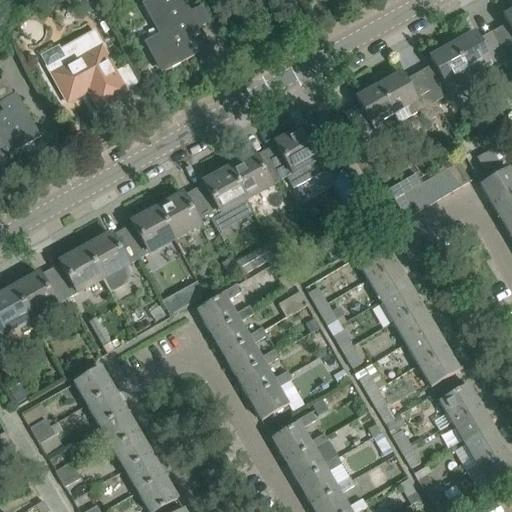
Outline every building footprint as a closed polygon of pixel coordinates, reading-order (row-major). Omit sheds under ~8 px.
[(148,46),(154,56),(164,73),(194,57),(183,37),(210,22),(201,6),(190,13),(182,0),(148,0),(143,3),(163,37),(148,46)] [(81,4),(79,15),(97,18),(99,7),(81,4)] [(509,28),(496,35),(511,62),(511,64),(511,12),(503,18),(509,28)] [(58,48),(41,57),(46,68),(49,73),(51,78),(52,77),(67,103),(89,90),(99,109),(126,94),(124,90),(115,73),(102,49),(103,49),(101,45),(94,32),(60,51),(58,48)] [(474,34),(453,46),(469,74),(479,68),(485,77),(511,62),(496,35),(480,44),(474,34)] [(435,69),(421,77),(436,104),(459,91),(454,82),(469,74),(453,46),(429,59),(435,69)] [(400,75),(378,87),(394,116),(398,124),(410,117),(411,118),(419,113),(424,123),(442,114),(436,104),(421,77),(406,85),(400,75)] [(0,164),(10,159),(8,156),(40,138),(16,95),(12,97),(3,80),(0,81),(0,109),(2,113),(0,114),(0,164)] [(394,116),(378,87),(355,100),(361,110),(347,118),(345,115),(344,115),(361,145),(384,131),(380,124),(394,116)] [(278,151),(268,156),(282,181),(286,179),(292,190),(324,173),(300,130),(274,144),(278,151)] [(489,151),(476,159),(485,174),(498,166),(489,151)] [(253,156),(228,170),(246,201),(282,181),(268,156),(257,163),(253,156)] [(458,163),(449,169),(460,189),(470,183),(458,163)] [(449,169),(440,174),(451,194),(460,189),(449,169)] [(206,191),(196,197),(210,221),(246,201),(228,170),(202,184),(206,191)] [(479,186),(492,208),(511,196),(511,176),(508,170),(479,186)] [(440,174),(430,180),(442,200),(451,194),(440,174)] [(388,191),(394,201),(402,196),(412,191),(421,185),(415,175),(388,191)] [(430,180),(421,185),(433,205),(442,200),(430,180)] [(421,185),(412,191),(423,210),(433,205),(421,185)] [(412,191),(402,196),(414,216),(423,210),(412,191)] [(181,196),(157,209),(174,241),(210,221),(196,197),(185,202),(181,196)] [(414,216),(402,196),(394,201),(405,221),(414,216)] [(511,196),(492,208),(504,230),(511,225),(511,196)] [(134,231),(125,236),(139,261),(174,241),(157,209),(131,224),(134,231)] [(85,249),(103,281),(110,294),(128,283),(131,273),(128,266),(139,261),(125,236),(113,242),(110,235),(85,249)] [(354,260),(367,282),(396,265),(383,243),(354,260)] [(63,270),(53,276),(67,300),(103,281),(85,249),(59,264),(63,270)] [(248,257),(237,263),(244,274),(254,268),(248,257)] [(367,282),(379,303),(408,286),(396,265),(367,282)] [(38,275),(14,289),(31,320),(67,300),(53,276),(42,282),(38,275)] [(196,313),(209,335),(237,319),(235,316),(227,302),(241,294),(236,286),(221,295),(222,298),(196,313)] [(379,303),(392,325),(421,308),(408,286),(379,303)] [(307,295),(317,311),(327,305),(317,288),(307,295)] [(0,337),(4,335),(31,320),(14,289),(0,296),(0,337)] [(277,306),(285,320),(306,307),(297,294),(277,306)] [(327,305),(317,311),(326,326),(336,320),(327,305)] [(209,335),(222,357),(250,341),(248,338),(239,323),(253,315),(249,308),(235,316),(237,319),(209,335)] [(392,325),(405,346),(433,329),(421,308),(392,325)] [(86,328),(100,352),(109,347),(95,322),(86,328)] [(222,357),(235,379),(262,362),(260,359),(253,345),(266,337),(262,329),(248,338),(250,341),(222,357)] [(405,346),(417,367),(446,351),(433,329),(405,346)] [(332,338),(342,354),(352,348),(343,332),(332,338)] [(352,348),(342,354),(351,369),(361,363),(352,348)] [(235,379),(248,400),(275,384),(273,381),(265,367),(279,359),(274,351),(260,359),(262,362),(235,379)] [(332,351),(327,354),(331,360),(336,357),(332,351)] [(446,351),(417,367),(430,389),(459,372),(446,351)] [(73,385),(86,407),(113,392),(100,369),(73,385)] [(333,377),(338,386),(348,379),(343,371),(333,377)] [(275,384),(248,400),(261,423),(288,407),(278,389),(292,381),(287,373),(273,381),(275,384)] [(358,381),(367,397),(377,391),(368,375),(358,381)] [(450,424),(451,425),(480,408),(467,386),(438,403),(445,415),(433,423),(439,432),(450,424)] [(377,391),(367,397),(377,413),(387,407),(377,391)] [(86,407),(99,429),(126,413),(113,392),(86,407)] [(321,401),(311,406),(317,416),(326,411),(321,401)] [(451,425),(463,446),(492,430),(480,408),(451,425)] [(99,429),(112,451),(138,435),(126,413),(99,429)] [(271,441),(284,463),(312,447),(310,444),(302,430),(316,422),(311,414),(295,423),(297,426),(271,441)] [(29,430),(33,438),(50,428),(46,421),(29,430)] [(50,428),(33,438),(38,446),(55,436),(50,428)] [(463,446),(476,468),(505,451),(492,430),(463,446)] [(391,437),(401,454),(411,448),(401,431),(391,437)] [(0,452),(11,446),(5,434),(0,436),(0,452)] [(382,434),(374,439),(383,457),(392,452),(382,434)] [(112,451),(124,472),(151,457),(138,435),(112,451)] [(284,463),(297,485),(325,468),(324,466),(316,452),(329,444),(324,436),(310,444),(312,447),(284,463)] [(411,448),(401,454),(410,469),(420,464),(411,448)] [(511,463),(505,451),(476,468),(489,490),(511,476),(511,463)] [(124,472),(137,494),(164,479),(151,457),(124,472)] [(297,485),(310,506),(338,490),(336,487),(328,473),(342,465),(338,458),(324,466),(325,468),(297,485)] [(54,474),(59,482),(75,472),(71,464),(54,474)] [(75,472),(59,482),(64,490),(80,480),(75,472)] [(416,480),(426,497),(436,491),(426,475),(416,480)] [(164,479),(137,494),(147,511),(157,511),(177,501),(164,479)] [(310,506),(312,511),(350,511),(351,511),(349,509),(340,494),(354,486),(350,480),(336,487),(338,490),(310,506)] [(408,480),(398,485),(406,499),(416,493),(408,480)] [(454,486),(443,492),(452,508),(463,502),(454,486)] [(436,491),(426,497),(434,511),(437,511),(445,507),(436,491)] [(350,511),(360,511),(367,508),(363,501),(349,509),(351,511),(350,511)] [(43,503),(36,507),(39,511),(48,511),(46,507),(43,503)]
